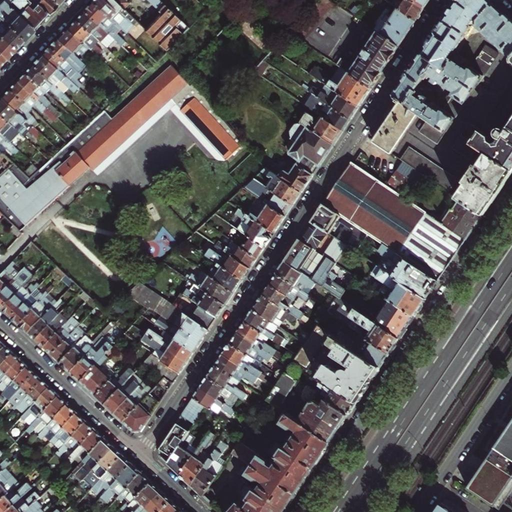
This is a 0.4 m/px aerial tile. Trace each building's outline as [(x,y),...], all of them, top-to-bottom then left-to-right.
[(0,0),(0,17),(23,40),(29,35),(34,29),(8,4),(3,0),(0,0)] [(12,0),(8,4),(34,29),(41,22),(49,13),(34,0),(12,0)] [(34,0),(49,13),(54,8),(58,3),(54,0),(34,0)] [(96,0),(95,2),(122,28),(127,34),(129,31),(131,33),(135,29),(134,27),(139,22),(125,9),(116,0),(96,0)] [(143,0),(116,0),(125,9),(139,22),(147,29),(162,13),(160,11),(148,0),(145,0),(145,1),(143,0)] [(143,0),(145,1),(145,0),(148,0),(160,11),(166,5),(160,0),(143,0)] [(329,0),(320,0),(289,33),(304,43),(333,2),(329,0)] [(398,9),(416,22),(420,16),(424,10),(410,0),(394,0),(391,5),(398,9)] [(410,0),(424,10),(430,0),(410,0)] [(460,0),(449,17),(471,29),(473,26),(471,25),(475,19),(488,0),(487,0),(460,0)] [(477,25),(489,36),(505,16),(496,8),(488,0),(475,19),(478,20),(477,25)] [(90,7),(86,11),(116,40),(123,46),(126,42),(117,33),(122,28),(95,2),(90,7)] [(147,29),(169,50),(190,28),(166,5),(160,11),(162,13),(147,29)] [(377,32),(399,47),(408,33),(416,22),(398,9),(391,19),(387,16),(383,21),(381,20),(375,30),(377,32)] [(78,20),(100,42),(107,49),(116,40),(86,11),(83,15),(78,20)] [(489,36),(497,44),(511,25),(511,22),(508,19),(505,16),(489,36)] [(0,34),(15,49),(18,45),(23,40),(0,17),(0,34)] [(486,45),(471,68),(469,71),(449,57),(452,54),(455,49),(457,50),(471,29),(449,17),(438,33),(432,42),(395,98),(399,100),(419,114),(427,119),(420,131),(438,144),(484,76),(499,53),(486,45)] [(70,29),(90,49),(97,56),(103,51),(97,45),(100,42),(78,20),(74,24),(70,29)] [(504,51),(511,42),(511,25),(497,44),(504,51)] [(65,33),(60,39),(88,66),(92,62),(85,54),(90,49),(70,29),(65,33)] [(339,67),(371,89),(385,69),(399,47),(377,32),(354,67),(341,58),(336,65),(339,67)] [(0,52),(6,58),(10,54),(15,49),(0,34),(0,52)] [(56,43),(52,47),(73,67),(76,63),(83,69),(83,68),(87,72),(91,69),(88,66),(60,39),(56,43)] [(48,51),(44,55),(78,87),(82,82),(79,79),(82,75),(73,67),(52,47),(48,51)] [(78,87),(44,55),(40,59),(35,65),(56,85),(61,79),(70,88),(75,93),(79,88),(78,87)] [(271,66),(263,61),(253,71),(261,77),(271,66)] [(171,67),(112,121),(103,112),(39,171),(31,179),(25,174),(13,162),(0,175),(0,212),(4,217),(13,225),(19,231),(54,200),(69,186),(69,185),(87,166),(90,169),(95,174),(167,110),(201,147),(218,165),(224,162),(244,144),(193,83),(190,87),(172,66),(171,65),(170,66),(171,67)] [(31,69),(27,73),(47,92),(50,88),(61,98),(62,97),(67,102),(70,98),(65,94),(56,85),(35,65),(31,69)] [(325,84),(332,89),(359,107),(366,97),(371,89),(339,67),(333,78),(315,65),(309,73),(325,84)] [(23,77),(19,81),(57,118),(61,114),(51,104),(52,103),(43,96),(47,92),(27,73),(23,77)] [(56,85),(65,94),(70,88),(61,79),(56,85)] [(486,123),(495,129),(498,123),(500,124),(511,106),(511,79),(507,85),(509,86),(488,116),(490,117),(486,123)] [(15,86),(11,89),(31,109),(35,105),(43,113),(44,111),(54,121),(57,118),(19,81),(15,86)] [(327,95),(332,89),(325,84),(321,91),(327,95)] [(309,91),(313,94),(351,119),(355,113),(359,107),(332,89),(327,95),(321,91),(312,86),(309,91)] [(31,109),(11,89),(7,93),(4,97),(35,128),(39,124),(35,120),(28,112),(31,109)] [(321,116),(323,118),(343,131),(347,125),(351,119),(313,94),(309,100),(305,106),(321,116)] [(0,100),(0,113),(20,133),(25,137),(31,132),(39,140),(44,136),(35,128),(4,97),(0,100)] [(374,142),(392,154),(419,114),(399,100),(397,102),(398,102),(393,111),(394,112),(386,125),(374,142)] [(0,132),(10,143),(20,133),(0,113),(0,132)] [(300,123),(301,123),(333,145),(339,137),(343,131),(323,118),(318,126),(316,124),(313,122),(314,121),(313,117),(307,113),(300,123)] [(511,122),(506,132),(504,130),(501,129),(499,130),(498,131),(497,132),(497,134),(497,136),(498,138),(500,139),(501,139),(498,143),(494,145),(491,143),(490,138),(486,135),(479,148),(487,153),(511,169),(511,122)] [(333,145),(301,123),(300,125),(296,125),(291,132),(292,138),(284,150),(300,161),(297,165),(313,176),(323,161),(333,145)] [(453,148),(471,160),(479,148),(486,135),(469,124),(453,148)] [(0,144),(1,144),(6,149),(7,148),(11,152),(16,148),(10,143),(0,132),(0,144)] [(431,180),(449,192),(458,180),(409,147),(401,159),(403,161),(431,180)] [(0,175),(13,162),(3,152),(0,149),(0,175)] [(460,199),(482,214),(499,190),(511,170),(511,169),(487,153),(479,166),(476,164),(474,166),(475,167),(465,183),(467,184),(458,198),(460,199)] [(396,189),(414,201),(424,187),(425,188),(431,180),(403,161),(388,184),(390,185),(389,187),(395,191),(396,189)] [(382,244),(398,254),(427,213),(395,191),(389,187),(352,162),(336,185),(324,204),(368,234),(382,244)] [(31,179),(39,171),(33,165),(25,174),(31,179)] [(283,171),(279,177),(302,193),(307,185),(313,176),(297,165),(290,175),(285,171),(283,171)] [(274,179),(268,188),(293,205),(297,200),(302,193),(279,177),(267,169),(265,169),(261,173),(268,178),(269,177),(271,178),(272,178),(272,177),(274,179)] [(244,189),(248,191),(261,200),(286,216),(290,210),(293,205),(268,188),(254,179),(244,189)] [(244,189),(239,193),(244,197),(248,191),(244,189)] [(474,227),(482,214),(460,199),(453,210),(449,207),(439,221),(466,240),(474,227)] [(261,200),(250,217),(268,229),(275,233),(280,225),(286,216),(261,200)] [(312,222),(329,234),(338,221),(345,226),(337,238),(348,246),(356,252),(368,234),(324,204),(318,213),(312,222)] [(235,227),(240,231),(265,248),(268,242),(271,239),(265,234),(268,229),(250,217),(238,209),(235,214),(241,218),(235,227)] [(439,221),(427,213),(398,254),(438,281),(448,265),(466,240),(439,221)] [(305,232),(299,242),(335,266),(348,246),(337,238),(329,234),(312,222),(305,232)] [(13,225),(9,229),(18,237),(22,233),(19,231),(13,225)] [(265,248),(240,231),(233,242),(258,258),(261,253),(265,248)] [(216,245),(234,257),(251,268),(255,262),(258,258),(233,242),(232,240),(227,247),(218,241),(216,245)] [(31,242),(27,246),(36,254),(40,250),(31,242)] [(331,271),(335,266),(299,242),(292,251),(285,261),(316,282),(341,299),(346,291),(333,282),(337,275),(331,271)] [(431,291),(438,281),(398,254),(382,244),(378,251),(381,253),(381,255),(388,259),(381,268),(426,299),(431,291)] [(234,257),(216,245),(212,250),(221,256),(220,257),(230,264),(234,257)] [(251,268),(234,257),(230,264),(220,257),(221,256),(212,250),(210,249),(206,255),(218,263),(243,280),(248,273),(251,268)] [(0,292),(13,279),(9,275),(15,269),(12,266),(15,263),(13,261),(0,275),(0,292)] [(308,295),(316,282),(285,261),(281,267),(277,274),(308,295)] [(213,267),(208,275),(235,293),(238,287),(243,280),(218,263),(215,268),(213,267)] [(0,306),(2,308),(23,286),(33,275),(24,267),(13,279),(0,292),(0,306)] [(57,267),(52,271),(61,279),(62,278),(65,275),(57,267)] [(418,310),(426,299),(381,268),(378,267),(373,275),(387,284),(380,294),(390,300),(414,316),(418,310)] [(186,278),(195,284),(226,305),(230,299),(235,293),(208,275),(203,271),(198,278),(193,274),(191,277),(187,275),(186,278)] [(294,301),(304,307),(311,297),(308,295),(277,274),(273,279),(270,284),(294,301)] [(71,286),(74,283),(65,275),(62,278),(71,286)] [(23,286),(2,308),(6,312),(10,316),(31,294),(36,288),(40,285),(37,282),(34,285),(31,283),(26,289),(23,286)] [(156,311),(161,315),(202,341),(206,335),(209,330),(172,305),(140,283),(127,294),(149,309),(150,308),(156,311)] [(184,295),(218,317),(222,311),(226,305),(195,284),(190,291),(190,290),(188,289),(184,295)] [(294,301),(270,284),(266,290),(263,295),(298,318),(301,320),(305,314),(295,307),(292,308),(290,307),(294,301)] [(14,319),(19,325),(45,296),(48,293),(54,287),(51,285),(42,294),(40,292),(34,298),(31,294),(10,316),(14,319)] [(40,292),(36,288),(31,294),(34,298),(40,292)] [(86,302),(90,298),(83,292),(79,297),(86,302)] [(54,299),(48,293),(45,296),(51,302),(54,299)] [(181,293),(172,305),(209,330),(214,324),(218,317),(184,295),(181,293)] [(298,318),(263,295),(258,302),(253,310),(278,326),(279,327),(283,322),(284,322),(286,319),(294,324),(298,318)] [(23,328),(28,332),(57,301),(54,299),(51,302),(45,296),(19,325),(23,328)] [(31,336),(35,339),(59,313),(55,309),(62,302),(59,299),(57,301),(28,332),(31,336)] [(406,328),(414,316),(390,300),(376,322),(400,338),(406,328)] [(98,305),(92,312),(94,315),(101,308),(98,305)] [(115,305),(112,308),(119,315),(122,312),(115,305)] [(278,326),(253,310),(249,316),(245,321),(269,338),(281,345),(285,339),(278,334),(276,334),(275,336),(273,334),(278,326)] [(394,346),(400,338),(376,322),(358,310),(353,318),(368,327),(362,335),(389,354),(394,346)] [(39,343),(44,347),(69,319),(61,311),(59,313),(35,339),(39,343)] [(161,315),(156,311),(149,321),(151,322),(152,320),(157,322),(161,315)] [(199,346),(202,341),(161,315),(157,322),(152,320),(151,322),(163,331),(166,333),(195,352),(199,346)] [(48,351),(52,354),(78,326),(80,323),(73,316),(69,319),(44,347),(48,351)] [(269,338),(245,321),(242,326),(238,332),(273,356),(277,351),(266,343),(269,338)] [(66,367),(70,372),(90,351),(103,337),(112,327),(109,324),(92,341),(86,335),(60,362),(66,367)] [(351,371),(370,384),(377,372),(381,367),(336,337),(318,325),(295,360),(308,369),(329,337),(332,340),(331,342),(332,344),(337,347),(334,351),(336,352),(338,356),(347,362),(351,362),(355,365),(351,371)] [(56,359),(60,362),(86,335),(87,334),(78,326),(52,354),(56,359)] [(146,335),(169,350),(171,348),(179,354),(178,356),(188,362),(191,358),(195,352),(166,333),(163,338),(160,336),(150,329),(146,334),(146,335)] [(385,360),(389,354),(362,335),(360,334),(354,343),(352,342),(352,339),(340,331),(336,337),(381,367),(385,360)] [(234,337),(231,343),(260,363),(264,358),(269,362),(273,356),(238,332),(234,337)] [(152,354),(180,373),(185,367),(188,362),(178,356),(179,354),(171,348),(169,350),(146,335),(142,341),(155,350),(152,354)] [(106,355),(113,347),(112,346),(113,344),(114,343),(114,342),(113,340),(112,338),(111,338),(109,337),(108,337),(106,337),(106,338),(105,339),(103,337),(90,351),(70,372),(76,376),(81,381),(106,355)] [(226,349),(223,354),(258,378),(262,373),(257,369),(260,363),(231,343),(226,349)] [(0,366),(13,353),(10,350),(5,346),(0,351),(0,366)] [(0,380),(20,359),(16,355),(13,353),(0,366),(0,380)] [(155,371),(165,378),(173,384),(177,378),(180,373),(152,354),(143,363),(155,371)] [(258,378),(223,354),(220,359),(216,365),(240,382),(244,376),(258,386),(262,381),(258,378)] [(88,388),(96,395),(112,378),(101,367),(109,358),(106,355),(81,381),(88,388)] [(0,386),(5,391),(27,366),(22,362),(20,359),(0,380),(0,386)] [(240,382),(216,365),(211,372),(208,376),(239,397),(244,400),(247,395),(236,387),(240,382)] [(11,398),(35,373),(31,370),(27,366),(5,391),(3,393),(10,400),(11,398)] [(370,384),(351,371),(348,370),(347,369),(345,369),(343,370),(342,370),(340,373),(331,367),(325,367),(319,377),(322,379),(357,402),(361,397),(368,386),(370,384)] [(100,400),(105,404),(131,376),(135,372),(131,368),(129,369),(121,377),(116,373),(112,378),(96,395),(100,400)] [(38,376),(35,373),(11,398),(16,404),(12,408),(15,410),(16,408),(42,380),(38,376)] [(262,381),(264,382),(266,378),(267,376),(262,373),(258,378),(262,381)] [(283,378),(275,389),(268,401),(279,408),(297,381),(286,374),(283,378)] [(109,408),(114,413),(141,385),(131,376),(105,404),(109,408)] [(239,397),(208,376),(205,382),(201,388),(232,408),(239,397)] [(275,384),(266,378),(264,382),(275,389),(283,378),(280,376),(275,384)] [(165,378),(158,386),(167,394),(173,384),(165,378)] [(353,408),(357,402),(322,379),(318,386),(322,388),(318,395),(328,402),(348,415),(353,408)] [(23,415),(50,387),(46,383),(42,380),(16,408),(23,415)] [(118,417),(123,421),(140,404),(150,394),(152,392),(143,383),(141,385),(114,413),(118,417)] [(35,421),(59,396),(55,392),(50,387),(23,415),(21,418),(24,421),(26,419),(29,416),(32,413),(35,417),(33,420),(35,421)] [(232,408),(201,388),(198,392),(194,397),(206,406),(212,410),(218,414),(221,408),(232,416),(236,411),(232,408)] [(123,421),(134,431),(142,430),(155,410),(160,403),(150,394),(140,404),(123,421)] [(48,425),(68,405),(64,400),(59,396),(35,421),(31,425),(26,431),(29,434),(34,430),(43,420),(48,425)] [(195,423),(202,413),(206,406),(194,397),(182,414),(195,423)] [(16,404),(11,398),(10,400),(7,403),(12,408),(16,404)] [(338,431),(348,415),(328,402),(324,407),(315,401),(312,402),(299,421),(330,442),(338,431)] [(51,441),(77,413),(73,409),(68,405),(48,425),(39,435),(39,436),(43,439),(45,436),(50,441),(51,441)] [(206,406),(202,413),(207,416),(212,410),(206,406)] [(218,414),(221,416),(228,421),(232,416),(221,408),(218,414)] [(32,413),(29,416),(26,419),(31,425),(35,421),(33,420),(35,417),(32,413)] [(60,449),(86,421),(82,417),(77,413),(51,441),(60,449)] [(169,464),(189,433),(195,423),(182,414),(160,448),(160,453),(161,456),(169,464)] [(240,443),(235,450),(296,493),(312,469),(330,442),(299,421),(288,414),(286,417),(281,424),(290,429),(292,429),(293,428),(299,431),(287,448),(285,447),(284,449),(277,444),(270,453),(280,459),(273,469),(268,466),(269,465),(268,462),(240,443)] [(34,430),(39,435),(48,425),(43,420),(34,430)] [(75,453),(96,430),(92,426),(86,421),(60,449),(57,453),(60,456),(66,451),(69,447),(75,453)] [(511,421),(497,443),(467,488),(499,510),(511,490),(511,421)] [(100,434),(96,430),(75,453),(72,456),(67,461),(71,465),(77,459),(82,463),(105,438),(100,434)] [(199,449),(181,475),(187,481),(192,485),(211,457),(203,451),(204,449),(205,449),(208,449),(216,436),(210,432),(199,449)] [(189,433),(169,464),(175,469),(181,475),(199,449),(192,444),(195,438),(189,433)] [(84,479),(114,447),(110,443),(105,438),(82,463),(74,471),(79,477),(81,475),(84,479)] [(222,441),(211,457),(192,485),(198,491),(204,497),(228,461),(220,456),(227,445),(222,441)] [(72,456),(75,453),(69,447),(66,451),(72,456)] [(102,479),(123,456),(119,451),(114,447),(84,479),(83,480),(89,486),(91,484),(96,479),(96,476),(97,474),(102,479)] [(283,511),(296,493),(235,450),(232,455),(249,467),(245,474),(257,483),(259,480),(265,484),(258,493),(251,489),(244,498),(247,499),(241,506),(232,511),(283,511)] [(111,487),(132,464),(127,459),(123,456),(102,479),(94,487),(92,489),(98,494),(104,488),(105,486),(104,485),(106,483),(111,487)] [(120,496),(142,473),(137,468),(132,464),(111,487),(108,491),(102,497),(107,503),(114,496),(115,494),(114,493),(116,491),(120,496)] [(0,500),(11,490),(19,483),(5,468),(0,472),(0,500)] [(124,511),(129,507),(152,482),(147,477),(142,473),(120,496),(118,498),(122,502),(125,499),(128,501),(121,510),(123,511),(124,511)] [(94,487),(102,479),(97,474),(96,476),(96,479),(91,484),(94,487)] [(0,511),(5,511),(20,499),(25,494),(33,487),(27,482),(18,491),(16,494),(11,490),(0,500),(0,511)] [(157,487),(152,482),(129,507),(133,511),(142,511),(162,491),(157,487)] [(25,505),(20,499),(5,511),(24,511),(37,500),(41,496),(36,491),(29,498),(26,501),(27,503),(25,505)] [(162,491),(142,511),(161,511),(172,501),(166,495),(162,491)] [(26,501),(29,498),(25,494),(20,499),(25,505),(27,503),(26,501)] [(58,497),(48,506),(50,509),(60,499),(58,497)] [(46,511),(50,509),(48,506),(43,510),(40,508),(42,506),(37,500),(24,511),(46,511)] [(71,501),(63,508),(65,511),(73,504),(71,501)] [(182,511),(183,511),(177,506),(172,501),(161,511),(182,511)] [(455,511),(441,502),(433,511),(455,511)]
